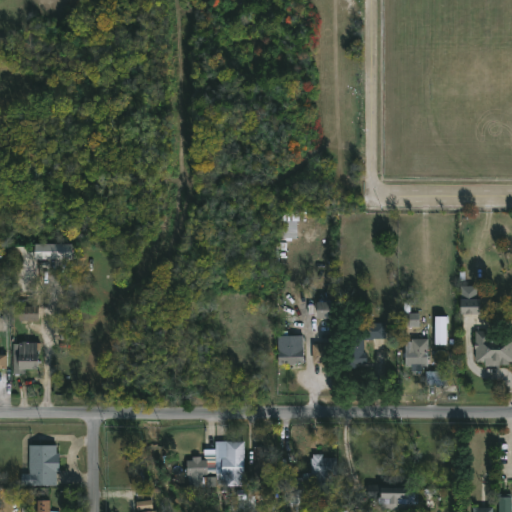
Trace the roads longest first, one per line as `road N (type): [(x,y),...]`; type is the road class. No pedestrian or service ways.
road 1 (residential): [(511,415),(0,418)]
road 2 (residential): [(372,195),(371,0)]
road 3 (residential): [(511,195),(372,195)]
